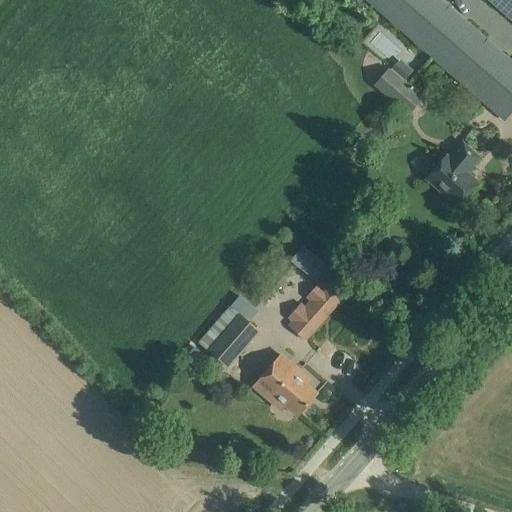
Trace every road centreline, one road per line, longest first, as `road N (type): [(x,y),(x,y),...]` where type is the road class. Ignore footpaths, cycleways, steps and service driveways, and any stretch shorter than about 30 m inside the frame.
road 1 (tertiary): [(350,467),(511,283)]
road 2 (unclassified): [(494,511),(350,467)]
